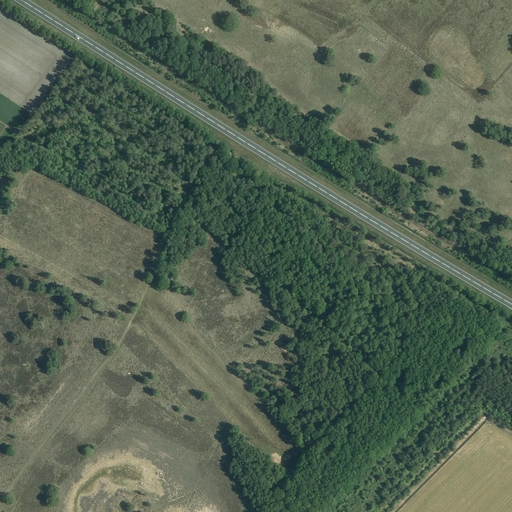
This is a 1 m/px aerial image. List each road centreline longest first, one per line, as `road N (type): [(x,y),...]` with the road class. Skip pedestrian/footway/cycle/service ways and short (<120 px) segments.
road 1 (trunk): [(511,304),(20,0)]
road 2 (track): [(0,497),(120,337),(167,236)]
